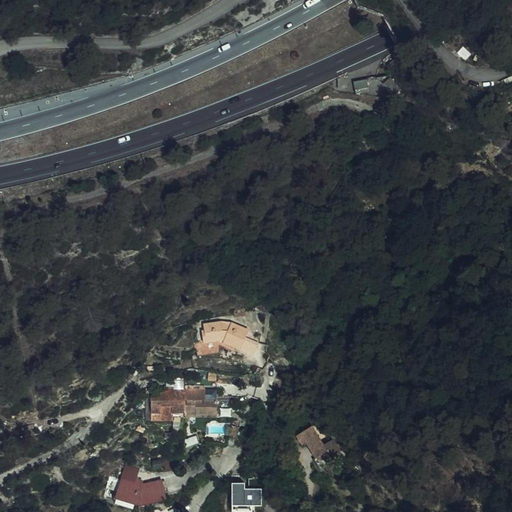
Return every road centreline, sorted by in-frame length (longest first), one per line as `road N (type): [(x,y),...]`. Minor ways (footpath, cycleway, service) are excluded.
road 1 (motorway): [(0,175),(124,144),(266,93),(458,0)]
road 2 (motorway): [(327,0),(134,90),(0,131)]
road 3 (residential): [(231,0),(144,45),(41,42),(0,51)]
road 4 (residential): [(511,68),(481,74),(453,66),(402,0)]
